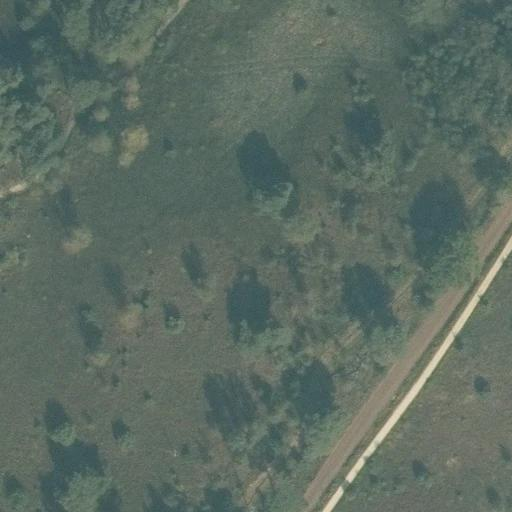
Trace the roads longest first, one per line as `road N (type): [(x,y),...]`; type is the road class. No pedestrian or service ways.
road 1 (track): [(511,211),(299,511)]
road 2 (track): [(184,0),(145,47),(101,72),(49,160),(25,185),(0,193)]
